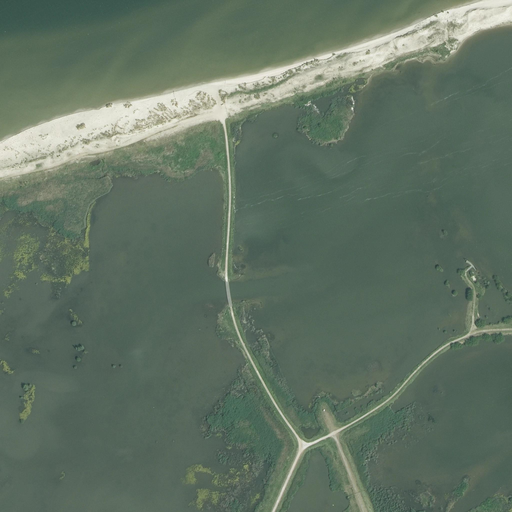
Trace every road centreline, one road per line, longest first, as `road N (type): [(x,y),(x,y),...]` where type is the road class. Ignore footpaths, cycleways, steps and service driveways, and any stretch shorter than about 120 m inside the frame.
road 1 (track): [(217,100),(228,160),(230,308),(302,447)]
road 2 (track): [(222,117),(200,116),(0,180)]
road 3 (track): [(334,434),(388,399),(444,347),(473,333),(511,329)]
